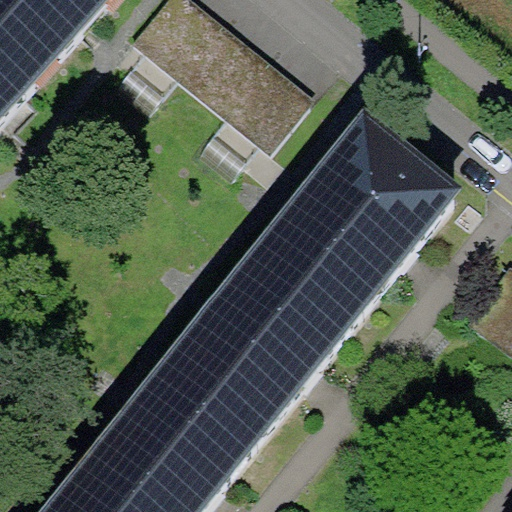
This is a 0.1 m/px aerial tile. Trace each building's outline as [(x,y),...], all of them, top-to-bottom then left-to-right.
[(0,0),(0,15),(57,67),(118,0),(0,0)] [(218,36),(172,0),(171,0),(133,48),(270,159),(309,110),(218,36)] [(0,130),(57,67),(0,15),(0,130)] [(364,138),(275,249),(362,320),(392,284),(452,209),(364,138)] [(275,249),(169,380),(256,451),(290,409),(362,320),(275,249)] [(511,282),(505,277),(468,327),(511,359),(511,282)] [(169,380),(81,490),(107,511),(207,511),(256,451),(169,380)] [(107,511),(81,490),(62,511),(107,511)]
